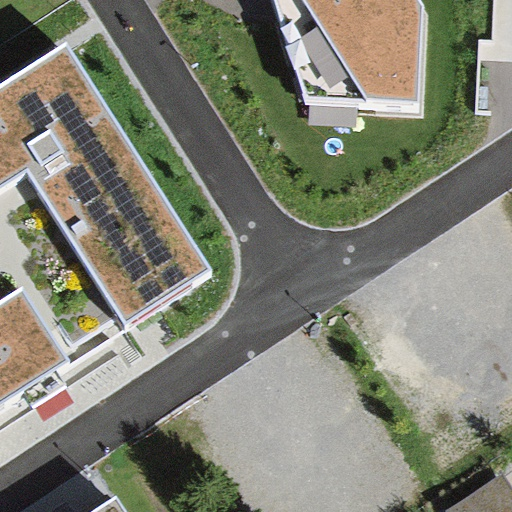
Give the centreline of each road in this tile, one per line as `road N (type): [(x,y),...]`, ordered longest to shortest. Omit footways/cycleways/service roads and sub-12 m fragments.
road 1 (residential): [(0,502),(308,299)]
road 2 (residential): [(122,0),(308,299)]
road 3 (residential): [(308,299),(511,162)]
